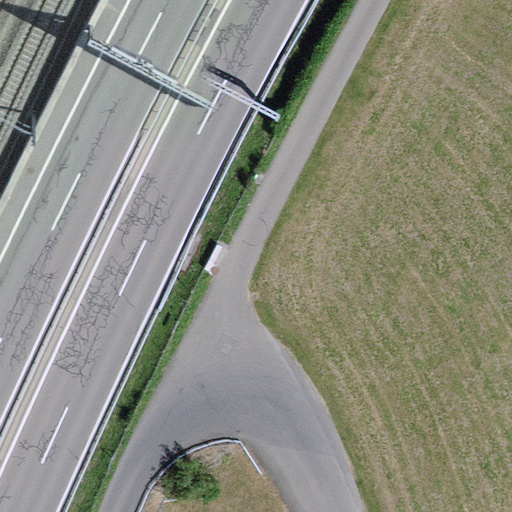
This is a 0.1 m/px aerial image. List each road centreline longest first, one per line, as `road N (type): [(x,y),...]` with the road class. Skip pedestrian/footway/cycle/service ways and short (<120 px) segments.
road 1 (motorway): [(20,511),(137,255),(268,0)]
road 2 (motorway): [(168,0),(0,340)]
road 3 (residential): [(0,320),(119,511)]
road 4 (residential): [(115,511),(192,357)]
